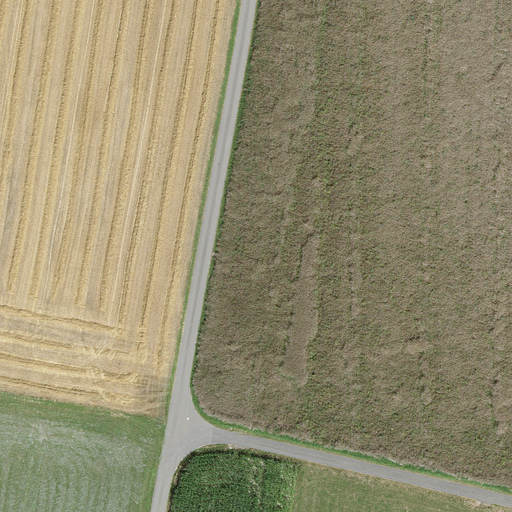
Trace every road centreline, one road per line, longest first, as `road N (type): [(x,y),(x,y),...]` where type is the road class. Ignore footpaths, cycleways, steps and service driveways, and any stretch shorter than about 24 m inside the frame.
road 1 (residential): [(174,421),(246,0)]
road 2 (residential): [(174,421),(511,501)]
